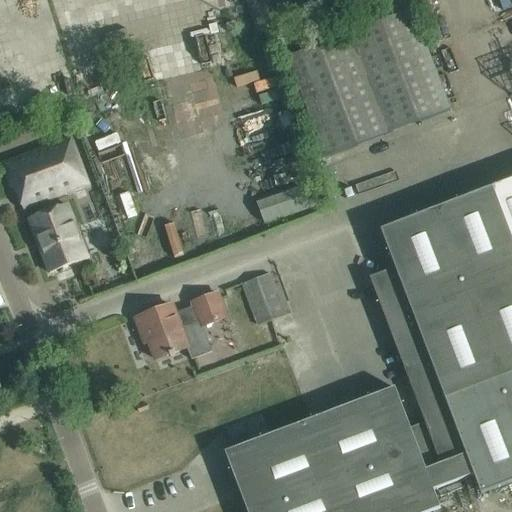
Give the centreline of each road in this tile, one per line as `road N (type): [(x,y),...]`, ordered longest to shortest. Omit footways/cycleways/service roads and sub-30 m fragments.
road 1 (tertiary): [(95,511),(0,259)]
road 2 (unknown): [(303,230),(355,390)]
